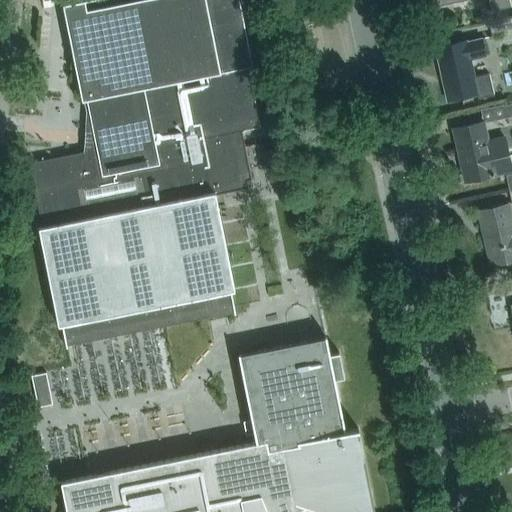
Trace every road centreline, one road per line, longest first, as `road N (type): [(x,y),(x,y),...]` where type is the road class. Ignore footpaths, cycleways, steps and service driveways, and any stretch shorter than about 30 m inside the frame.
road 1 (tertiary): [(450,410),(357,0)]
road 2 (residential): [(24,511),(0,368)]
